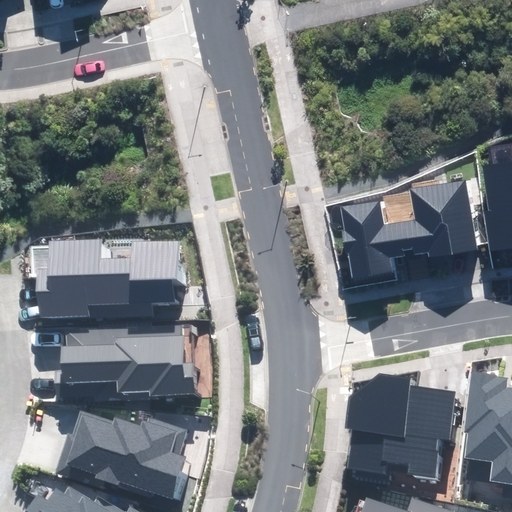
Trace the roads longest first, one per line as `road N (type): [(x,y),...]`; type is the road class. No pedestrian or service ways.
road 1 (tertiary): [(291,351),(225,33)]
road 2 (residential): [(0,69),(225,33)]
road 3 (residential): [(291,351),(511,315)]
road 4 (residential): [(0,473),(20,430),(25,388),(16,267)]
road 5 (tertiary): [(274,511),(289,437),(291,351)]
road 6 (residential): [(364,0),(225,33)]
